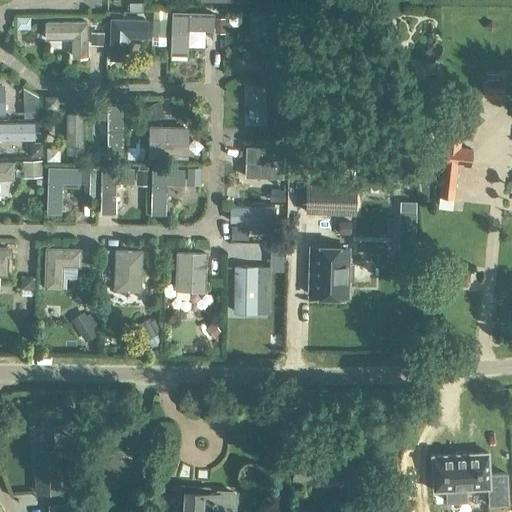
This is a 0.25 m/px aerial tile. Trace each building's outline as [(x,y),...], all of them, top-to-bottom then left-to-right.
[(171,0),(207,9),(209,0),(171,0)] [(142,3),(129,3),(129,11),(142,11),(142,3)] [(170,12),(170,54),(186,54),(186,29),(211,29),(211,12),(170,12)] [(250,12),(250,41),(287,41),(287,12),(250,12)] [(215,18),(215,33),(225,33),(225,18),(215,18)] [(153,19),(152,36),(166,37),(167,20),(153,19)] [(109,21),(109,58),(126,58),(126,37),(146,37),(146,21),(109,21)] [(87,22),(46,23),(46,39),(73,39),(73,57),(87,57),(87,22)] [(91,32),(91,46),(104,46),(104,32),(91,32)] [(286,75),(286,60),(265,61),(266,71),(272,71),(272,76),(286,75)] [(267,114),(267,81),(248,82),(249,115),(267,114)] [(482,99),(502,100),(502,89),(483,88),(482,99)] [(58,96),(44,96),(44,111),(58,110),(58,96)] [(160,101),(144,105),(148,121),(164,117),(160,101)] [(23,106),(23,118),(39,118),(39,106),(23,106)] [(43,120),(35,121),(35,133),(44,132),(43,120)] [(149,126),(149,156),(185,156),(185,126),(149,126)] [(439,197),(438,208),(452,210),(454,199),(458,165),(470,167),(473,149),(460,148),(462,131),(446,129),(442,163),(439,197)] [(42,143),(30,144),(30,156),(43,156),(42,143)] [(247,146),(246,177),(282,178),(282,147),(247,146)] [(145,148),(128,147),(127,159),(145,160),(145,148)] [(72,156),(72,164),(85,164),(85,156),(72,156)] [(0,161),(0,179),(11,180),(11,162),(0,161)] [(41,161),(23,162),(23,178),(42,177),(41,161)] [(100,167),(100,212),(116,212),(116,183),(132,183),(132,167),(100,167)] [(46,168),(46,212),(61,212),(61,183),(80,183),(80,168),(46,168)] [(82,168),(82,185),(84,185),(94,185),(97,185),(97,169),(82,168)] [(187,168),(187,185),(201,185),(201,168),(187,168)] [(151,169),(151,213),(165,213),(165,183),(184,183),(184,169),(151,169)] [(136,170),(136,179),(142,179),(142,185),(149,186),(149,170),(148,170),(138,170),(136,170)] [(270,188),(270,202),(285,202),(285,189),(270,188)] [(336,195),(335,219),(351,219),(351,195),(336,195)] [(438,212),(436,223),(451,225),(453,214),(438,212)] [(231,226),(231,239),(248,240),(248,227),(231,226)] [(274,245),(271,246),(271,257),(284,258),(285,246),(274,245)] [(0,246),(0,274),(7,274),(7,256),(10,256),(10,247),(0,246)] [(46,247),(44,289),(60,290),(61,265),(79,265),(79,249),(46,247)] [(310,295),(346,296),(347,280),(348,280),(351,280),(351,265),(347,265),(348,249),(311,248),(310,295)] [(113,249),(113,289),(140,289),(140,249),(113,249)] [(176,252),(176,290),(204,290),(204,252),(176,252)] [(257,268),(236,267),(235,312),(256,313),(257,268)] [(441,285),(467,288),(470,271),(443,268),(441,285)] [(21,277),(20,296),(35,296),(35,277),(21,277)] [(110,314),(139,313),(139,305),(109,306),(110,314)] [(85,317),(74,324),(81,335),(92,328),(93,327),(86,316),(85,317)] [(149,318),(137,325),(146,341),(158,334),(151,321),(149,318)] [(214,322),(207,328),(214,338),(221,332),(214,322)] [(106,325),(105,336),(117,338),(118,326),(106,325)] [(79,414),(70,414),(70,427),(80,427),(79,414)] [(489,447),(433,453),(436,487),(449,486),(450,499),(469,497),(468,484),(490,482),(492,500),(511,499),(508,468),(491,469),(489,447)] [(36,450),(37,492),(58,491),(57,449),(36,450)] [(98,449),(97,476),(139,479),(140,451),(98,449)] [(295,458),(293,484),(331,487),(331,483),(342,484),(344,465),(333,464),(333,461),(312,460),(312,455),(295,454),(295,458)] [(362,465),(361,482),(375,483),(377,466),(362,465)] [(180,486),(178,511),(234,511),(235,495),(233,492),(217,491),(217,493),(209,493),(210,488),(180,486)] [(85,491),(74,499),(80,509),(92,501),(85,491)]
